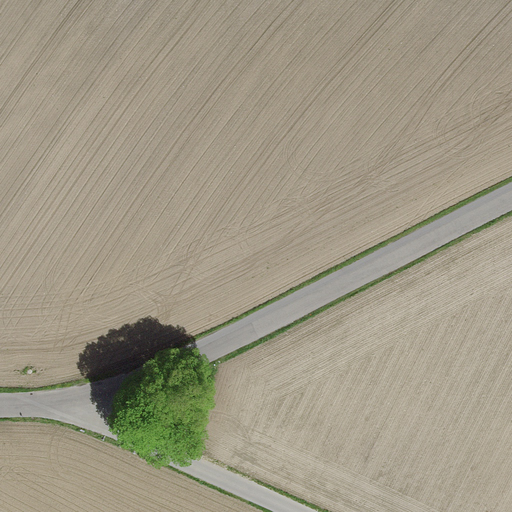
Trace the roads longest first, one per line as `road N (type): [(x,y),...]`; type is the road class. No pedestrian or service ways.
road 1 (residential): [(511,199),(99,403),(0,413)]
road 2 (track): [(104,400),(134,438),(300,511)]
